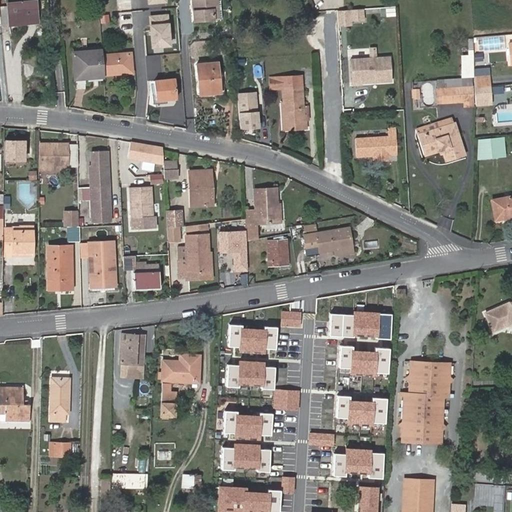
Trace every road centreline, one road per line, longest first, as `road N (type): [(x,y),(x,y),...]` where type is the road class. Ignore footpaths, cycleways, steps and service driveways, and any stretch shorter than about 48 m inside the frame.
road 1 (residential): [(477,259),(318,175),(111,122),(0,110)]
road 2 (residential): [(312,286),(0,325)]
road 3 (residential): [(312,286),(298,511)]
road 4 (unknown): [(216,301),(205,427),(169,511)]
road 5 (residential): [(477,259),(312,286)]
road 6 (unknown): [(324,178),(322,54)]
